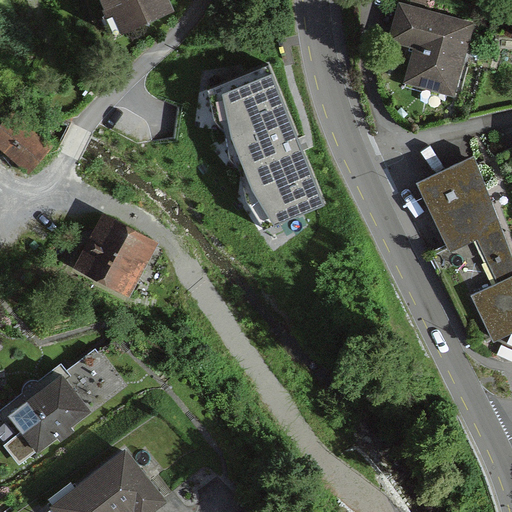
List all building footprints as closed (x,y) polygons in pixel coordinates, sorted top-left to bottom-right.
[(180,0),(109,0),(121,28),(182,4),(180,0)] [(475,21),(404,1),(394,36),(420,43),(410,80),(456,93),(475,21)] [(324,198),(269,66),(208,91),(263,223),(324,198)] [(9,116),(0,127),(0,143),(31,167),(48,145),(9,116)] [(511,333),(511,250),(477,156),(420,181),(454,251),(481,238),(501,280),(474,293),(497,340),(511,333)] [(151,249),(104,226),(81,272),(128,295),(151,249)] [(95,408),(65,371),(11,413),(40,451),(95,408)] [(127,447),(53,504),(58,511),(134,511),(135,511),(134,511),(150,511),(168,499),(127,447)]
